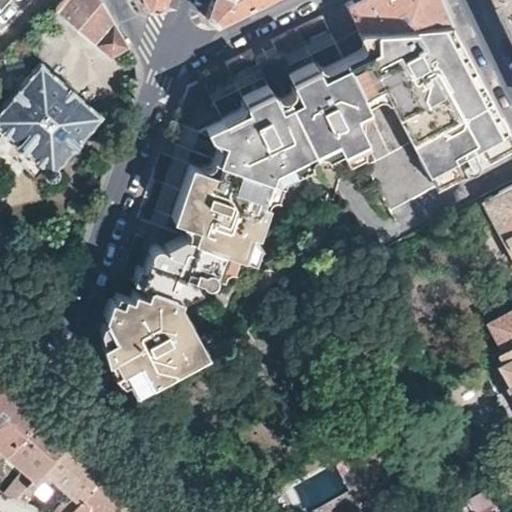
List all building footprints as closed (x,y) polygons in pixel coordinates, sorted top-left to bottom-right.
[(110,55),(127,45),(100,0),(64,0),(56,10),(110,55)] [(144,0),(150,10),(163,8),(165,0),(144,0)] [(212,0),(207,16),(218,24),(251,7),(266,0),(212,0)] [(352,0),(346,3),(360,29),(452,22),(442,0),(352,0)] [(511,0),(495,0),(497,2),(503,15),(511,9),(511,0)] [(511,9),(503,15),(511,32),(511,9)] [(151,383),(207,352),(178,298),(215,278),(224,252),(239,256),(249,232),(254,233),(264,206),(304,218),(313,195),(368,165),(391,206),(511,143),(511,136),(506,125),(483,83),(475,68),(468,53),(452,22),(360,29),(363,37),(340,47),(323,14),(264,43),(184,82),(163,143),(130,236),(94,337),(99,361),(105,365),(134,392),(142,388),(151,383)] [(101,114),(41,61),(0,107),(0,126),(47,167),(45,169),(45,173),(47,176),(50,178),(55,178),(57,175),(59,172),(59,169),(56,166),(101,114)] [(511,185),(485,200),(511,252),(511,185)] [(505,350),(511,345),(511,309),(490,322),(505,350)] [(511,345),(505,350),(498,353),(503,362),(499,364),(510,385),(507,386),(511,396),(511,345)] [(0,455),(4,451),(41,409),(15,386),(0,373),(0,455)] [(55,421),(41,409),(4,451),(24,468),(3,491),(16,496),(70,434),(55,421)] [(53,511),(66,511),(107,467),(89,451),(70,434),(16,496),(53,511)] [(338,461),(280,477),(289,511),(306,511),(349,501),(338,461)] [(113,511),(134,490),(120,478),(107,467),(66,511),(84,511),(90,506),(96,511),(113,511)] [(159,511),(134,490),(113,511),(159,511)]
